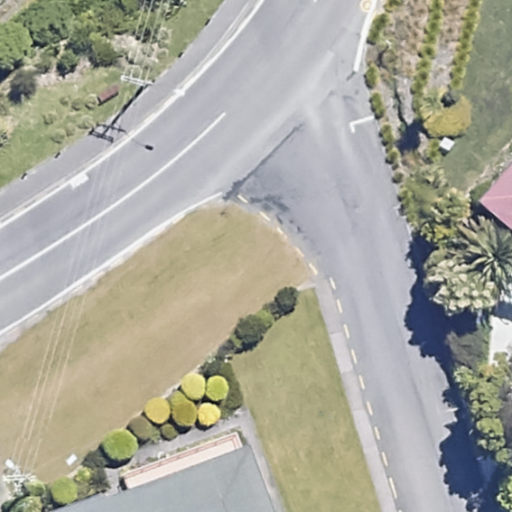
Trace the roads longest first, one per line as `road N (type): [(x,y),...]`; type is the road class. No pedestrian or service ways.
road 1 (residential): [(420,511),(284,45)]
road 2 (tertiary): [(284,45),(149,176),(0,273)]
